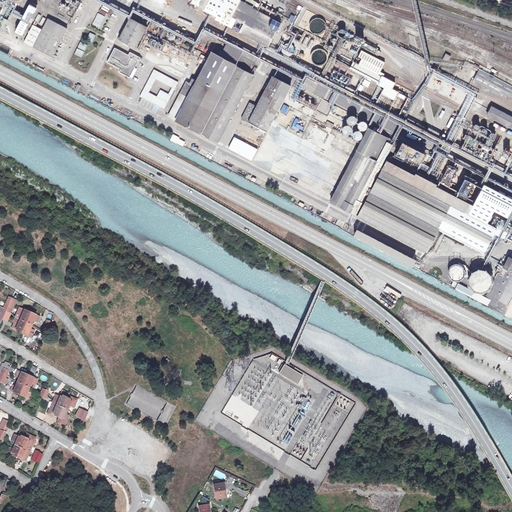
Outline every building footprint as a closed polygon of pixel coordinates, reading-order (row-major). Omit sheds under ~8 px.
[(16,9),(20,0),(0,0),(6,2),(4,5),(9,8),(10,7),(16,9)] [(273,19),(236,0),(192,0),(192,2),(204,8),(203,10),(216,16),(215,19),(268,47),(277,31),(277,32),(282,23),(273,19)] [(23,35),(37,7),(31,4),(23,20),(22,20),(16,31),(23,35)] [(106,15),(106,13),(110,15),(112,9),(102,6),(99,13),(106,15)] [(53,57),(67,28),(49,18),(43,30),(33,25),(24,42),(53,57)] [(136,48),(147,26),(130,18),(119,39),(136,48)] [(326,28),(326,26),(326,24),(326,23),(325,21),(324,20),(322,19),(321,18),(319,18),(317,18),(315,18),(314,19),(312,20),(311,21),(310,23),(310,24),(309,26),(309,28),(310,29),(311,31),(312,32),(313,33),(314,34),(316,35),(318,35),(319,35),(321,34),(323,33),(324,32),(325,31),(326,30),(326,28)] [(89,33),(87,40),(93,42),(95,35),(89,33)] [(298,48),(298,46),(298,45),(297,43),(296,42),(294,40),(293,40),(291,39),(289,39),(287,39),(286,40),(284,41),(283,42),(282,44),(281,45),(281,47),(281,49),(281,51),(282,52),(283,54),(285,55),(286,56),(288,56),(290,56),(292,56),(293,56),(295,55),(296,53),(297,52),(298,50),(298,48)] [(80,42),(77,48),(85,51),(87,45),(80,42)] [(235,64),(243,51),(227,42),(220,56),(235,64)] [(0,48),(0,49),(7,53),(10,48),(1,45),(0,48)] [(130,77),(141,57),(132,53),(131,56),(129,55),(115,47),(107,62),(121,69),(120,72),(130,77)] [(328,57),(328,56),(328,54),(327,52),(326,51),(324,50),(323,49),(321,49),(319,49),(318,49),(316,50),(314,51),(313,52),(312,53),(312,55),(311,56),(311,58),(312,60),(312,61),(313,63),(315,64),(316,65),(318,65),(319,66),(321,66),(323,65),(324,64),(326,63),(327,62),(328,61),(328,59),(328,57)] [(152,50),(151,53),(164,58),(165,55),(152,50)] [(408,97),(385,85),(385,86),(378,82),(381,76),(379,74),(380,72),(383,66),(385,63),(361,50),(358,56),(362,58),(359,64),(354,62),(351,68),(337,61),(328,78),(399,115),(408,97)] [(235,64),(220,56),(211,51),(188,97),(181,93),(169,116),(176,120),(200,133),(201,132),(219,142),(254,75),(236,65),(235,64)] [(203,64),(206,57),(201,54),(198,61),(203,64)] [(196,76),(203,64),(198,61),(192,73),(196,76)] [(165,109),(178,81),(153,69),(139,97),(165,109)] [(511,86),(479,70),(474,81),(501,95),(502,93),(511,98),(511,86)] [(273,76),(257,106),(249,122),(249,123),(267,132),(291,85),(273,76)] [(345,118),(348,112),(333,105),(321,99),(316,110),(328,115),(330,111),(345,118)] [(249,122),(257,106),(250,102),(242,119),(249,122)] [(280,111),(286,114),(289,107),(284,104),(280,111)] [(511,117),(493,107),(490,114),(488,113),(487,116),(511,128),(511,117)] [(357,122),(357,120),(357,118),(356,117),(355,116),(353,115),(352,115),(350,116),(349,117),(348,118),(348,120),(348,121),(349,123),(350,124),(351,125),(353,125),(355,124),(356,123),(357,122)] [(367,128),(367,126),(367,125),(367,123),(366,122),(364,121),(363,121),(361,121),(360,122),(359,123),(358,125),(358,126),(359,128),(360,129),(361,130),(363,130),(364,130),(366,129),(367,128)] [(352,131),(352,129),(351,127),(350,126),(349,125),(347,125),(345,125),(344,126),(343,128),(343,129),(343,131),(344,132),(345,134),(347,134),(348,134),(350,133),(351,132),(352,131)] [(497,228),(380,167),(393,143),(392,140),(368,128),(330,201),(427,251),(439,229),(484,253),(497,228)] [(362,136),(363,135),(362,133),(361,132),(360,131),(358,130),(356,131),(355,132),(354,133),(353,135),(353,136),(354,138),(355,139),(357,140),(359,140),(360,139),(362,138),(362,136)] [(173,135),(170,140),(183,146),(186,141),(173,135)] [(257,149),(235,137),(229,148),(252,160),(257,149)] [(401,144),(396,157),(407,161),(408,157),(416,160),(415,162),(420,164),(425,154),(401,144)] [(346,165),(350,155),(339,150),(336,157),(341,159),(340,162),(346,165)] [(457,192),(448,188),(456,169),(448,166),(444,178),(446,179),(444,185),(447,186),(445,191),(456,195),(457,192)] [(511,207),(511,198),(484,184),(476,200),(507,216),(511,207)] [(416,260),(357,229),(354,235),(413,266),(416,260)] [(511,258),(509,257),(503,267),(504,267),(503,269),(503,268),(502,265),(500,264),(496,272),(498,273),(491,286),(486,296),(483,294),(482,296),(476,293),(475,293),(474,294),(473,293),(474,292),(473,291),(453,281),(451,286),(456,288),(455,288),(471,297),(472,295),(473,295),(472,297),(488,305),(511,317),(511,258)] [(464,275),(465,273),(465,271),(467,269),(464,264),(462,266),(460,265),(459,265),(456,264),(454,265),(453,265),(451,266),(450,267),(450,268),(449,270),(449,271),(448,273),(449,275),(449,276),(451,279),(453,280),(455,280),(456,281),(458,280),(460,280),(461,279),(462,278),(463,278),(464,276),(464,275)] [(492,283),(492,281),(492,278),(491,276),(490,274),(489,272),(486,270),(484,269),(481,269),(478,269),(478,267),(476,267),(473,268),(474,271),(473,271),(471,273),(469,276),(469,277),(468,281),(469,283),(469,285),(470,287),(472,289),(474,291),(476,292),(478,292),(480,292),(483,292),(485,292),(487,291),(488,290),(490,288),(491,286),(492,283)] [(14,309),(12,309),(16,300),(12,298),(11,301),(7,310),(6,311),(7,311),(11,313),(12,313),(14,309)] [(20,320),(26,322),(30,313),(24,310),(23,314),(20,320)] [(8,321),(11,313),(7,311),(3,319),(8,321)] [(37,322),(40,317),(30,313),(26,322),(32,325),(34,321),(37,322)] [(22,332),(26,322),(20,320),(17,318),(16,317),(14,321),(15,322),(13,328),(16,329),(22,332)] [(34,331),(30,329),(32,325),(26,322),(22,332),(21,333),(28,337),(31,338),(34,331)] [(8,366),(9,364),(5,362),(4,364),(3,364),(0,369),(0,370),(5,373),(8,366)] [(279,373),(298,384),(303,376),(284,365),(279,373)] [(11,372),(13,369),(8,366),(5,373),(4,374),(7,375),(9,371),(11,372)] [(23,385),(28,375),(21,373),(18,371),(15,377),(19,378),(17,382),(23,385)] [(32,382),(34,378),(31,377),(28,375),(23,385),(29,388),(32,382)] [(311,379),(306,386),(318,394),(323,386),(311,379)] [(19,395),(23,385),(17,382),(16,387),(13,385),(11,391),(19,395)] [(27,392),(29,388),(23,385),(19,395),(29,399),(31,394),(27,392)] [(62,407),(66,398),(68,394),(63,391),(60,397),(58,396),(56,395),(53,402),(55,403),(57,405),(62,407)] [(74,407),(77,400),(76,399),(71,397),(69,399),(66,398),(62,407),(68,410),(69,406),(74,407)] [(58,417),(62,407),(57,405),(55,403),(53,402),(48,414),(54,417),(55,415),(58,417)] [(68,416),(66,414),(68,410),(62,407),(58,417),(59,417),(62,418),(60,422),(65,425),(68,419),(67,419),(68,416)] [(84,421),(88,412),(82,409),(79,417),(81,419),(84,421)] [(275,445),(241,427),(236,436),(270,454),(275,445)] [(20,447),(26,434),(20,431),(17,436),(14,435),(13,439),(11,443),(12,443),(15,444),(14,445),(20,447)] [(30,451),(36,438),(26,434),(20,447),(26,450),(28,451),(30,451)] [(16,457),(20,447),(14,445),(13,449),(10,448),(7,453),(16,457)] [(29,452),(28,451),(26,450),(20,447),(16,457),(26,461),(29,452)] [(294,460),(292,464),(299,467),(299,469),(303,471),(302,475),(321,484),(330,466),(320,461),(315,470),(294,460)] [(215,484),(214,484),(216,499),(228,497),(228,494),(227,494),(226,490),(225,490),(224,483),(220,484),(219,481),(214,482),(215,484)]
